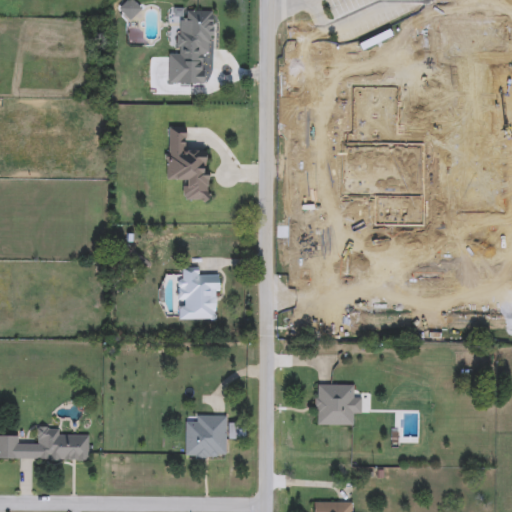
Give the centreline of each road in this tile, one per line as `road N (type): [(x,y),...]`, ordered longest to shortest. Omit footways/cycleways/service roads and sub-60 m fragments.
road 1 (residential): [(271,0),(267,511)]
road 2 (residential): [(0,501),(268,507)]
